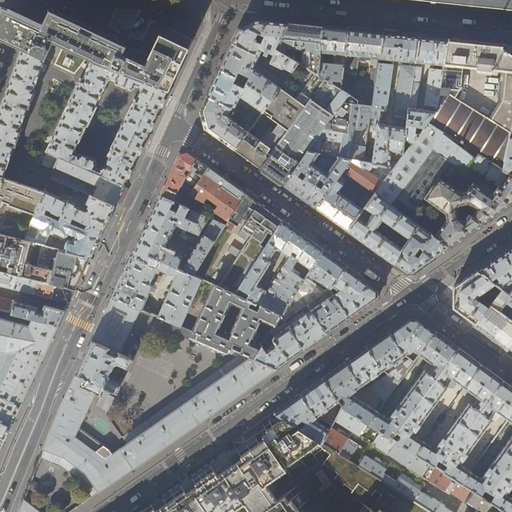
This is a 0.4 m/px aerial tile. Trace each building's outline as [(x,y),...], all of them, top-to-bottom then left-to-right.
[(52,42),(63,47),(55,64),(74,73),(86,58),(91,60),(168,91),(180,65),(192,40),(151,20),(142,40),(130,35),(126,43),(76,19),(75,22),(69,20),(49,10),(42,25),(29,19),(15,13),(2,6),(0,10),(0,38),(21,48),(44,59),(52,42)] [(234,39),(232,43),(259,55),(262,48),(265,50),(264,52),(267,54),(268,51),(273,54),(269,62),(282,68),(283,67),(290,71),(297,61),(295,60),(284,53),(276,48),(289,22),(258,18),(256,19),(255,19),(241,27),(239,29),(238,30),(234,39)] [(303,23),(289,22),(276,48),(284,53),(287,49),(302,50),(302,57),(295,60),(297,61),(310,70),(318,75),(322,25),(303,23)] [(343,73),(348,28),(326,25),(322,25),(318,75),(324,79),(341,90),(343,73)] [(378,31),(348,28),(343,73),(357,74),(358,61),(366,62),(366,60),(370,60),(371,59),(371,57),(379,58),(383,31),(378,31)] [(401,33),(383,31),(379,58),(413,61),(412,66),(401,65),(393,113),(396,113),(394,122),(407,124),(415,67),(415,62),(419,35),(401,33)] [(429,36),(419,35),(415,62),(443,64),(447,38),(429,36)] [(436,109),(436,110),(436,111),(427,122),(463,144),(477,153),(503,169),(510,138),(511,128),(511,53),(502,46),(504,44),(482,42),(471,40),(447,38),(443,64),(442,69),(436,109)] [(259,55),(232,43),(226,56),(219,69),(236,77),(239,72),(249,76),(246,82),(270,99),(279,87),(253,67),(259,55)] [(511,44),(511,45),(504,44),(502,46),(511,53),(511,128),(510,138),(511,138),(511,44)] [(33,89),(44,59),(21,48),(0,107),(0,174),(3,175),(14,145),(15,145),(21,127),(20,127),(27,107),(28,107),(35,89),(33,89)] [(168,91),(91,60),(82,78),(79,77),(46,150),(59,156),(123,185),(137,157),(160,107),(168,91)] [(372,106),(368,132),(373,132),(374,128),(375,128),(376,119),(379,120),(380,111),(386,112),(393,62),(390,61),(389,64),(378,62),(372,106)] [(436,109),(442,69),(433,69),(434,66),(430,66),(430,68),(429,68),(424,105),(433,106),(433,109),(436,109)] [(422,67),(415,67),(407,124),(406,128),(403,153),(404,153),(427,122),(436,111),(418,109),(417,107),(422,67)] [(236,77),(219,69),(213,82),(207,96),(234,109),(240,96),(261,112),(270,99),(246,82),(244,87),(234,82),(236,77)] [(318,75),(310,70),(297,88),(300,91),(295,98),(279,87),(270,99),(261,112),(277,123),(272,129),(269,127),(259,140),(247,131),(234,149),(241,155),(251,162),(260,168),(324,79),(318,75)] [(348,94),(341,90),(324,79),(260,168),(271,176),(284,185),(308,151),(343,102),(348,94)] [(231,117),(234,109),(207,96),(201,110),(201,113),(206,129),(215,136),(234,149),(247,131),(251,126),(247,123),(244,129),(231,120),(231,117)] [(372,106),(343,102),(308,151),(320,153),(338,157),(351,159),(364,161),(365,157),(368,132),(372,106)] [(463,144),(427,122),(404,153),(398,161),(394,167),(374,193),(362,210),(347,230),(378,253),(406,272),(413,272),(429,261),(449,247),(435,236),(390,205),(396,198),(414,210),(424,197),(431,187),(439,177),(441,174),(461,147),(463,144)] [(403,153),(406,128),(378,123),(372,158),(365,157),(364,161),(394,167),(398,161),(390,160),(392,150),(401,152),(401,153),(403,153)] [(511,138),(510,138),(503,169),(507,172),(511,168),(511,138)] [(461,147),(441,174),(449,179),(458,167),(463,171),(464,170),(467,166),(475,155),(474,154),(473,155),(465,149),(466,149),(464,148),(461,147)] [(338,157),(327,174),(312,163),(320,153),(308,151),(284,185),(301,197),(316,208),(336,179),(343,170),(351,159),(338,157)] [(181,183),(184,180),(197,159),(191,155),(187,152),(179,154),(170,174),(161,194),(173,200),(181,183)] [(475,155),(467,166),(498,185),(494,192),(486,186),(483,190),(473,183),(467,191),(461,193),(439,177),(431,187),(457,205),(458,204),(469,202),(477,208),(471,215),(483,223),(503,209),(511,203),(511,175),(507,172),(503,169),(477,153),(475,155)] [(96,192),(94,196),(114,205),(116,206),(120,196),(125,186),(123,185),(59,156),(55,166),(99,186),(97,190),(95,189),(94,191),(96,192)] [(190,192),(191,192),(208,167),(203,164),(197,159),(184,180),(189,182),(187,187),(192,189),(190,192)] [(343,170),(374,193),(394,167),(364,161),(351,159),(343,170)] [(208,167),(191,192),(192,193),(186,206),(196,211),(201,201),(204,202),(207,197),(218,205),(215,210),(228,220),(244,193),(225,180),(208,167)] [(50,179),(64,184),(86,193),(87,190),(80,187),(82,183),(53,170),(50,179)] [(2,177),(3,175),(0,174),(0,205),(1,206),(3,201),(9,203),(8,204),(35,214),(37,208),(44,192),(2,177)] [(60,193),(64,184),(50,179),(44,192),(37,208),(45,211),(46,211),(47,209),(51,210),(51,212),(58,215),(60,214),(61,217),(60,218),(61,216),(71,220),(73,217),(87,224),(86,226),(90,228),(91,226),(102,231),(107,220),(114,205),(94,196),(94,197),(90,195),(85,204),(88,205),(87,208),(88,210),(85,210),(75,205),(75,204),(66,200),(66,201),(49,193),(51,189),(60,193)] [(343,184),(336,179),(316,208),(330,218),(347,230),(362,210),(337,192),(343,184)] [(456,208),(457,205),(431,187),(424,197),(446,213),(447,219),(435,236),(449,247),(465,236),(483,223),(471,215),(469,214),(464,221),(457,216),(456,208)] [(260,205),(244,193),(228,220),(238,226),(239,224),(244,226),(238,235),(248,242),(241,252),(232,246),(228,252),(237,258),(230,268),(221,262),(217,268),(227,274),(218,287),(234,294),(282,220),(272,214),(260,205)] [(186,206),(173,200),(161,194),(147,223),(132,255),(157,268),(161,260),(177,268),(182,256),(167,249),(168,246),(166,245),(176,224),(198,235),(207,216),(196,211),(186,206)] [(44,214),(45,211),(37,208),(35,214),(24,241),(40,245),(44,246),(51,230),(64,236),(67,235),(68,232),(76,235),(75,238),(73,237),(72,238),(69,237),(67,238),(67,241),(66,241),(63,251),(89,257),(96,243),(102,231),(91,226),(90,228),(86,226),(85,228),(84,229),(70,223),(71,220),(61,216),(60,218),(58,221),(44,214)] [(193,275),(225,225),(213,220),(181,269),(193,275)] [(323,250),(303,235),(282,220),(234,294),(250,302),(257,305),(280,316),(296,291),(304,279),(291,270),(297,259),(311,268),(323,250)] [(35,266),(40,245),(24,241),(0,234),(0,270),(74,289),(81,275),(89,257),(63,251),(58,249),(56,258),(54,257),(51,269),(35,266)] [(501,288),(497,294),(505,300),(511,304),(511,245),(498,255),(477,270),(490,280),(495,274),(498,279),(494,283),(501,288)] [(335,258),(323,250),(311,268),(308,273),(329,288),(330,288),(346,266),(335,258)] [(181,269),(177,268),(161,260),(157,268),(132,255),(121,277),(112,297),(141,309),(152,286),(150,284),(156,271),(158,272),(159,269),(166,272),(166,273),(167,274),(168,273),(170,274),(172,274),(174,274),(177,273),(157,316),(168,321),(180,326),(202,279),(193,275),(181,269)] [(330,288),(329,288),(329,289),(331,291),(334,288),(338,290),(333,294),(349,317),(363,307),(378,297),(378,289),(363,278),(346,266),(330,288)] [(0,285),(68,302),(74,289),(0,270),(0,310),(33,319),(57,325),(64,310),(44,305),(42,312),(38,311),(39,310),(37,307),(0,297),(0,285)] [(490,280),(477,270),(459,282),(453,287),(453,307),(464,315),(475,323),(488,307),(474,297),(494,283),(490,280)] [(329,289),(329,288),(322,290),(305,277),(304,279),(296,291),(307,305),(329,289)] [(231,348),(233,343),(238,345),(236,350),(252,357),(253,358),(260,346),(251,342),(261,319),(274,325),(280,316),(257,305),(256,307),(258,308),(257,311),(251,308),(251,306),(249,304),(250,302),(234,294),(218,287),(213,284),(191,331),(231,348)] [(307,305),(296,291),(280,316),(284,321),(307,305)] [(309,308),(310,310),(326,333),(345,319),(349,317),(333,294),(326,299),(325,297),(322,300),(323,301),(319,304),(317,302),(309,308)] [(496,311),(505,300),(497,294),(488,307),(475,323),(493,336),(508,348),(511,343),(511,322),(509,321),(511,318),(507,315),(505,318),(496,311)] [(120,354),(141,309),(112,297),(111,300),(105,312),(91,341),(106,348),(104,351),(117,357),(120,354)] [(141,309),(120,354),(127,357),(133,344),(139,347),(154,315),(141,309)] [(293,323),(288,326),(304,349),(314,341),(326,333),(310,310),(296,320),(294,318),(291,320),(293,323)] [(288,326),(284,321),(280,316),(274,325),(270,332),(273,336),(272,337),(271,338),(271,340),(272,341),(268,344),(270,347),(264,351),(261,346),(260,346),(253,358),(276,368),(286,361),(304,349),(288,326)] [(0,318),(0,447),(9,428),(57,325),(33,319),(29,327),(0,318)] [(401,323),(388,332),(404,355),(413,349),(419,354),(436,332),(425,323),(417,318),(409,318),(401,323)] [(191,331),(180,326),(168,321),(167,326),(229,353),(231,348),(191,331)] [(378,339),(367,347),(383,370),(392,363),(394,367),(403,361),(400,358),(404,355),(388,332),(378,339)] [(438,333),(436,332),(419,354),(428,361),(423,368),(424,369),(388,418),(378,411),(368,423),(392,439),(458,348),(438,333)] [(106,348),(91,341),(84,357),(77,372),(84,375),(81,383),(96,390),(99,391),(102,387),(116,393),(120,386),(118,382),(110,379),(109,375),(114,365),(117,363),(126,368),(129,366),(132,359),(127,357),(120,354),(117,357),(104,351),(106,348)] [(356,355),(345,362),(361,385),(365,383),(366,385),(369,382),(368,380),(383,370),(367,347),(356,355)] [(469,356),(458,348),(392,439),(415,454),(424,441),(413,434),(448,387),(453,388),(457,382),(463,387),(480,364),(469,356)] [(84,375),(77,372),(55,417),(43,449),(65,457),(85,473),(99,492),(103,489),(165,445),(204,418),(264,377),(276,368),(253,358),(252,357),(112,454),(109,450),(78,426),(96,390),(81,383),(84,375)] [(409,358),(388,373),(399,382),(414,362),(409,358)] [(334,370),(323,378),(338,399),(342,396),(346,401),(342,405),(342,406),(368,423),(378,411),(350,393),(361,385),(345,362),(334,370)] [(490,371),(480,364),(463,387),(469,391),(465,397),(468,403),(435,448),(424,441),(415,454),(438,469),(502,380),(490,371)] [(399,382),(388,373),(366,388),(385,401),(399,382)] [(313,385),(300,394),(316,417),(321,418),(332,425),(333,422),(334,421),(327,417),(328,415),(323,412),(332,406),(334,408),(341,403),(338,399),(323,378),(313,385)] [(511,387),(502,380),(438,469),(461,483),(470,471),(459,464),(491,420),(498,421),(502,415),(508,419),(511,414),(511,387)] [(316,417),(300,394),(290,401),(274,412),(280,416),(293,425),(302,419),(305,424),(298,428),(322,443),(329,429),(313,419),(316,417)] [(392,439),(368,423),(342,406),(334,420),(450,494),(452,492),(477,508),(474,511),(505,511),(484,498),(461,483),(438,469),(415,454),(392,439)] [(511,414),(508,419),(511,422),(511,432),(511,433),(511,435),(481,478),(470,471),(461,483),(484,498),(511,460),(511,414)] [(430,511),(322,443),(298,428),(293,425),(280,416),(272,421),(264,426),(268,432),(262,436),(264,438),(259,442),(257,440),(254,442),(239,453),(243,459),(236,464),(218,477),(212,468),(193,481),(197,486),(186,493),(182,488),(178,491),(167,499),(164,501),(166,504),(156,511),(153,508),(147,511),(235,511),(236,511),(235,509),(245,503),(251,511),(430,511)] [(333,422),(332,425),(329,429),(322,443),(430,511),(452,511),(443,506),(444,505),(433,498),(432,499),(420,491),(424,486),(342,434),(343,432),(334,426),(336,424),(333,422)] [(511,460),(484,498),(505,511),(511,511),(511,498),(506,494),(511,485),(511,460)] [(40,511),(23,499),(18,511),(40,511)]
